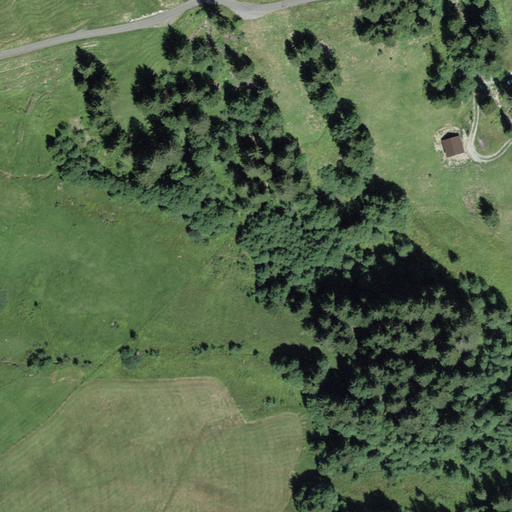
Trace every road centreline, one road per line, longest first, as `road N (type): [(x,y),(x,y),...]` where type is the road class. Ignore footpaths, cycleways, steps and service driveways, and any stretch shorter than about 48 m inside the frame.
road 1 (track): [(0,55),(138,25),(201,0)]
road 2 (track): [(511,75),(480,81),(471,139),(477,157),(486,158),(511,142)]
